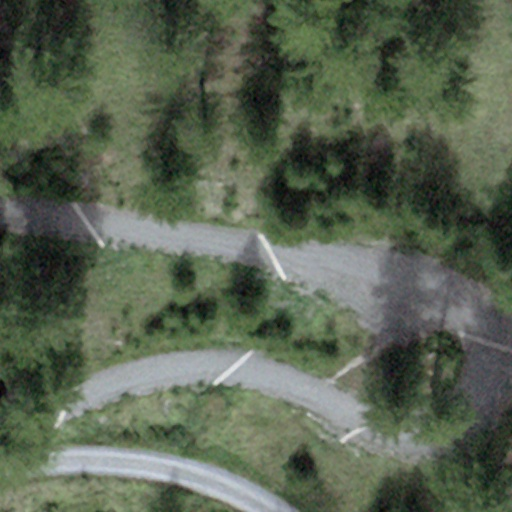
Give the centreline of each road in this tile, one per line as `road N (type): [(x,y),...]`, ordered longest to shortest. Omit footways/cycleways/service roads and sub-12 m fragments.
road 1 (track): [(0,201),(121,234),(287,245),(437,269),(450,364),(255,367),(161,358),(0,446)]
road 2 (track): [(274,511),(169,460),(0,475)]
